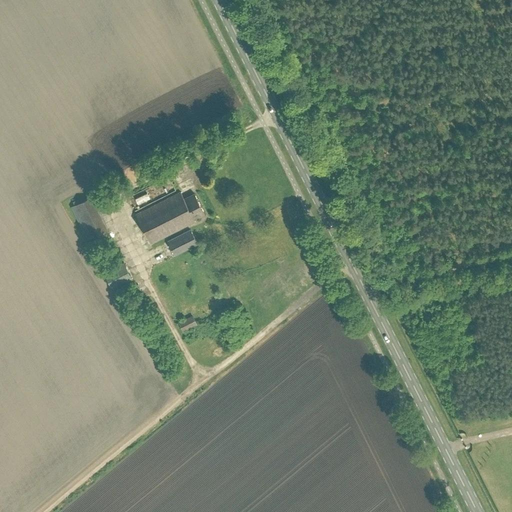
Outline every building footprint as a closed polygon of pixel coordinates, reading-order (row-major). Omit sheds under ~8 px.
[(184,199),(180,192),(136,215),(151,244),(195,222),(194,220),(205,214),(195,194),(184,199)] [(72,207),(87,239),(107,229),(89,194),(73,202),(74,205),(72,207)] [(190,229),(167,241),(175,255),(197,244),(190,229)] [(174,263),(197,251),(195,246),(171,257),(174,263)] [(126,263),(107,273),(112,282),(131,271),(126,263)] [(178,322),(183,331),(197,324),(193,315),(178,322)]
